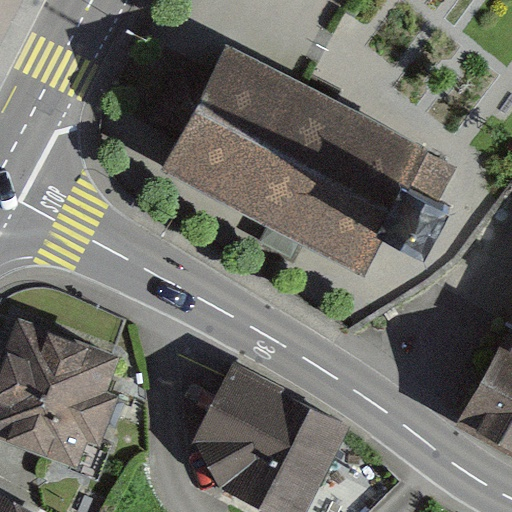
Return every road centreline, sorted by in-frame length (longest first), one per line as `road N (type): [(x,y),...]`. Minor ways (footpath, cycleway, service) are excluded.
road 1 (secondary): [(0,191),(338,380),(511,499)]
road 2 (secondary): [(0,176),(94,0)]
